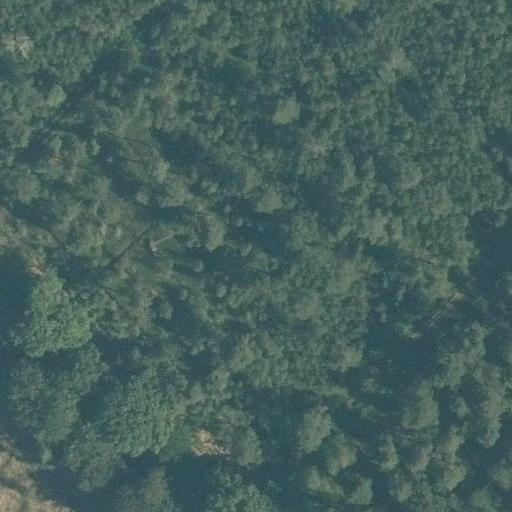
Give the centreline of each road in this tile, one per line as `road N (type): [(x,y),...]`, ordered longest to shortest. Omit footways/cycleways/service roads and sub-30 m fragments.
road 1 (track): [(193,501),(353,389),(511,243)]
road 2 (track): [(0,305),(193,501)]
